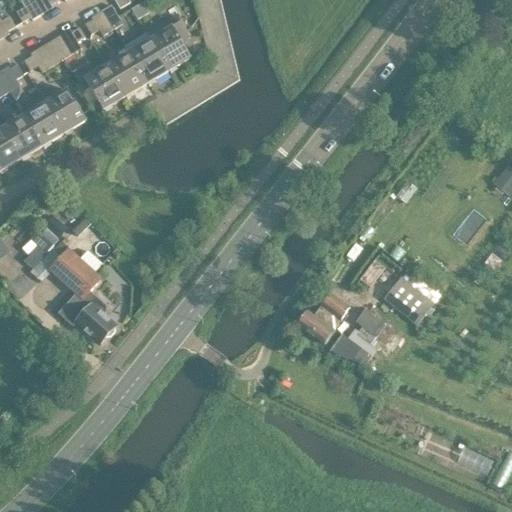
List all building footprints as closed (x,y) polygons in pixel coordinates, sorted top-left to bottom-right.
[(30,18),(32,21),(42,15),(33,0),(23,0),(20,2),(24,8),(30,18)] [(47,0),(33,0),(42,15),(52,9),(51,6),(47,0)] [(120,9),(130,3),(128,0),(115,0),(115,1),(120,9)] [(139,19),(150,12),(144,2),(133,8),(139,19)] [(122,25),(111,6),(101,12),(112,31),(122,25)] [(16,13),(22,23),(30,18),(24,8),(16,13)] [(112,31),(101,12),(91,18),(93,20),(99,31),(102,37),(112,31)] [(177,16),(146,34),(168,72),(169,71),(171,73),(172,73),(171,70),(191,59),(181,42),(190,37),(177,16)] [(9,17),(1,22),(7,32),(15,27),(9,17)] [(0,39),(9,34),(7,32),(1,22),(0,19),(0,39)] [(91,35),(99,31),(93,20),(85,25),(91,35)] [(79,28),(71,33),(77,43),(85,39),(79,28)] [(70,30),(60,37),(71,55),(81,49),(77,43),(71,33),(70,30)] [(124,47),(128,54),(147,85),(147,84),(149,87),(150,86),(149,83),(168,72),(146,34),(124,47)] [(61,61),(71,55),(60,37),(50,42),(61,61)] [(50,42),(40,48),(51,67),(61,61),(50,42)] [(30,54),(31,57),(38,67),(41,73),(51,67),(40,48),(30,54)] [(125,98),(126,97),(127,99),(129,99),(127,96),(147,85),(128,54),(107,67),(125,98)] [(38,67),(31,57),(24,62),(30,72),(38,67)] [(107,67),(94,74),(88,64),(73,73),(80,84),(85,81),(103,111),(104,110),(106,112),(107,111),(106,109),(125,98),(107,67)] [(16,80),(23,76),(17,65),(9,70),(16,80)] [(9,70),(8,67),(0,72),(0,77),(9,92),(19,87),(19,86),(16,80),(9,70)] [(0,97),(9,92),(0,77),(0,97)] [(39,93),(45,103),(64,134),(66,136),(67,135),(66,133),(86,121),(67,90),(54,98),(48,88),(39,93)] [(45,103),(23,116),(42,147),(43,147),(44,149),(45,148),(44,146),(64,134),(45,103)] [(23,116),(2,129),(20,160),(21,160),(22,162),(24,161),(23,159),(42,147),(23,116)] [(2,129),(0,130),(0,174),(1,175),(2,174),(1,172),(20,160),(2,129)] [(511,171),(505,166),(496,177),(511,189),(511,171)] [(48,251),(59,239),(44,225),(33,237),(48,251)] [(0,258),(10,251),(0,237),(0,258)] [(110,337),(114,333),(114,329),(116,327),(101,314),(104,312),(104,307),(88,293),(102,279),(62,242),(54,250),(62,258),(51,270),(78,296),(62,313),(86,336),(88,334),(100,345),(107,337),(110,337)] [(502,261),(492,253),(484,264),(495,271),(502,261)] [(431,308),(398,282),(385,299),(417,325),(431,308)] [(296,326),(323,345),(340,322),(339,321),(349,308),(330,294),(313,317),(306,312),(296,326)] [(356,335),(369,346),(384,326),(364,311),(355,323),(362,327),(356,335)] [(395,350),(403,339),(388,328),(380,338),(395,350)] [(358,364),(364,356),(344,341),(346,339),(337,333),(325,349),(358,364)]
